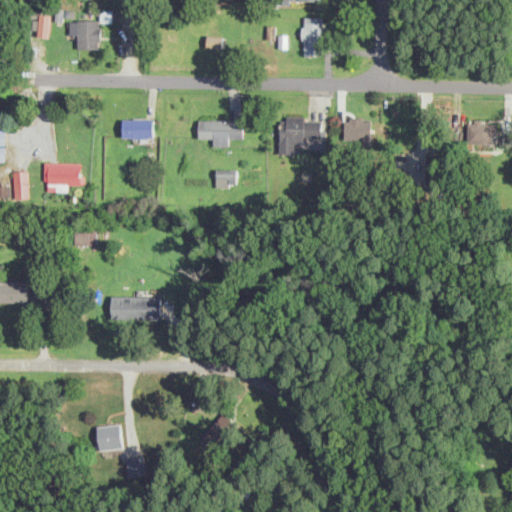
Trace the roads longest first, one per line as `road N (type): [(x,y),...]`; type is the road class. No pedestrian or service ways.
road 1 (residential): [(37,79),(511,86)]
road 2 (residential): [(352,511),(308,422),(246,373),(0,357)]
